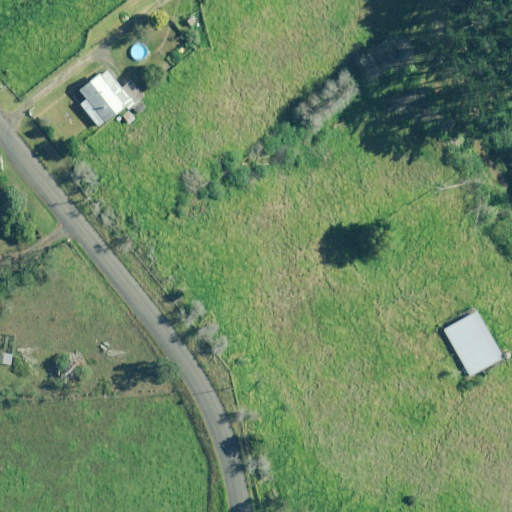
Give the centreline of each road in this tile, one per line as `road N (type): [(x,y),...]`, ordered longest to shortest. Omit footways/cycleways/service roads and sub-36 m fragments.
road 1 (unclassified): [(238,511),(230,461),(184,363),(0,135)]
road 2 (track): [(424,0),(414,37),(511,202)]
road 3 (track): [(0,109),(153,0)]
